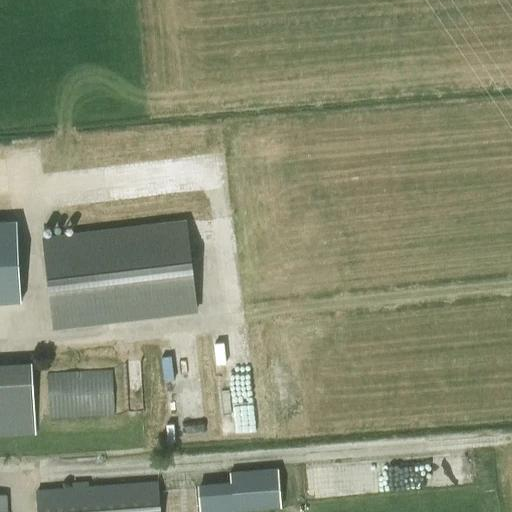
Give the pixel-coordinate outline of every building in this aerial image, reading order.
[(51,331),(197,314),(185,220),(40,238),(51,331)] [(9,223),(0,224),(0,305),(19,303),(9,223)] [(0,436),(35,435),(31,362),(0,364),(0,436)] [(113,414),(112,369),(47,373),(50,418),(113,414)] [(281,507),(278,468),(229,473),(231,490),(204,492),(205,511),(233,511),(234,511),(281,507)] [(87,486),(87,482),(70,483),(71,486),(37,488),(38,511),(159,511),(158,482),(87,486)]
